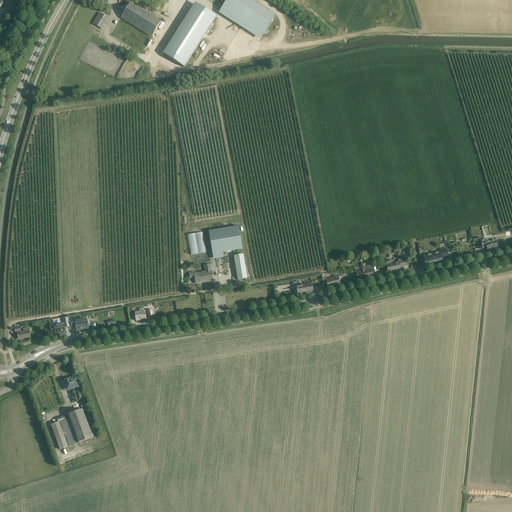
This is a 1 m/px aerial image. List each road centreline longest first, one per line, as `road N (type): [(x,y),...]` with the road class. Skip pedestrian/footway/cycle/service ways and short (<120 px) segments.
road 1 (secondary): [(70,342),(266,311),(511,256)]
road 2 (secondary): [(0,153),(33,59),(65,0)]
